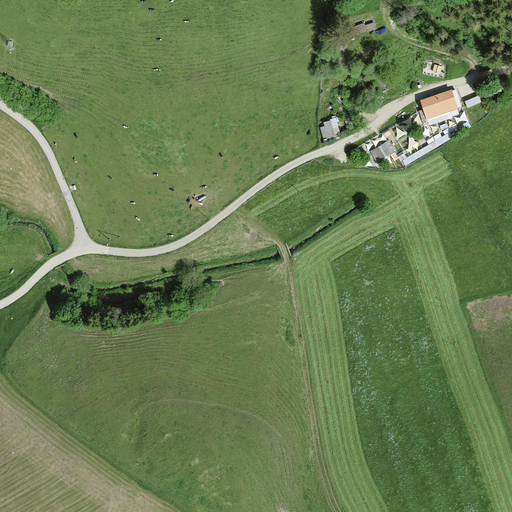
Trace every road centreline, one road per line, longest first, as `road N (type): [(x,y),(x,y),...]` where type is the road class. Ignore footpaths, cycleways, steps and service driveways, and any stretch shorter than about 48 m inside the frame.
road 1 (unclassified): [(511,70),(411,97),(345,143),(272,177),(180,244),(144,252),(83,246)]
road 2 (unclassified): [(83,246),(52,156),(0,105)]
